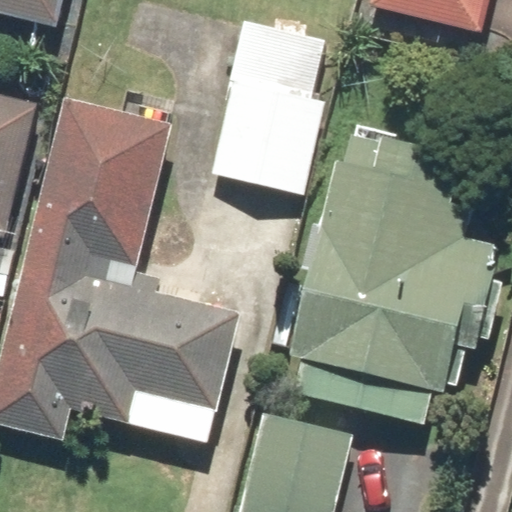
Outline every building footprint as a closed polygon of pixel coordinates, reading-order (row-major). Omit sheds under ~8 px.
[(74,0),(0,0),(0,10),(67,27),(74,0)] [(380,0),(379,5),(490,32),(497,0),(380,0)] [(331,42),(252,26),(222,172),(313,191),(333,97),(321,94),(331,42)] [(47,103),(0,91),(0,233),(15,237),(47,103)] [(185,124),(78,97),(0,404),(0,417),(75,437),(82,407),(217,441),(250,310),(170,290),(173,276),(148,269),(185,124)] [(354,162),(349,160),(303,354),(313,356),(304,391),(435,421),(443,386),(458,389),(459,383),(468,385),(478,346),(490,349),(492,340),(501,342),(511,293),(511,280),(506,279),(510,263),(502,262),(507,243),(477,236),(484,206),(464,202),(475,155),(362,129),(354,162)] [(346,511),(364,431),(266,409),(242,511),(346,511)]
